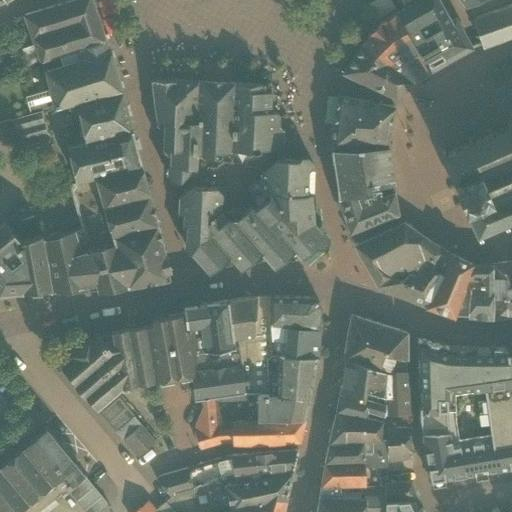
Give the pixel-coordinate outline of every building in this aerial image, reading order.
[(91,0),(75,0),(26,16),(37,48),(41,61),(61,54),(104,40),(91,0)] [(455,19),(450,22),(437,0),(421,0),(397,14),(418,53),(429,72),(446,62),(473,48),(455,19)] [(511,3),(472,18),(483,48),(505,40),(507,45),(511,43),(511,3)] [(418,53),(397,14),(382,22),(363,42),(395,67),(404,60),(409,69),(415,80),(429,72),(418,53)] [(104,40),(61,54),(65,66),(47,72),(53,100),(38,104),(40,111),(40,112),(54,108),(76,101),(122,90),(110,51),(104,40)] [(363,42),(342,73),(396,98),(413,81),(410,77),(409,78),(405,75),(409,69),(404,60),(395,67),(363,42)] [(37,48),(8,61),(13,73),(18,71),(41,61),(37,48)] [(199,81),(155,79),(153,79),(152,81),(157,119),(156,119),(156,122),(165,122),(164,148),(171,148),(170,165),(168,167),(167,175),(173,181),(180,181),(187,175),(193,175),(193,176),(195,176),(199,81)] [(234,82),(199,81),(195,176),(198,176),(202,172),(208,167),(216,167),(223,161),(231,161),(234,82)] [(264,84),(234,82),(231,161),(249,162),(261,150),(261,148),(277,149),(282,144),(283,130),(279,126),(280,115),(277,113),(270,112),(271,92),(264,92),(264,84)] [(122,92),(77,103),(85,135),(78,137),(77,135),(67,137),(68,146),(86,141),(87,142),(132,131),(122,92)] [(388,106),(337,96),(333,126),(334,126),(389,131),(394,107),(391,106),(388,106)] [(40,111),(11,120),(12,122),(13,121),(16,132),(18,132),(21,143),(22,142),(26,153),(27,153),(30,161),(43,157),(45,154),(43,148),(50,146),(40,112),(40,111)] [(511,123),(511,121),(507,122),(509,127),(493,134),(491,129),(487,131),(489,136),(473,143),(471,138),(468,139),(470,144),(447,154),(444,149),(441,151),(479,239),(482,237),(480,233),(503,223),(505,228),(509,226),(507,221),(511,219),(511,123)] [(334,126),(333,126),(331,150),(388,148),(388,147),(389,131),(334,126)] [(87,142),(69,147),(76,182),(77,182),(142,166),(132,131),(87,142)] [(388,148),(331,150),(338,197),(394,189),(388,148)] [(298,160),(277,159),(261,173),(259,188),(262,191),(268,198),(269,198),(275,204),(288,205),(288,195),(307,196),(307,195),(307,171),(311,168),(312,162),(308,157),(302,157),(298,160)] [(142,166),(77,182),(76,182),(70,184),(83,230),(43,240),(52,291),(89,290),(104,288),(104,291),(171,279),(158,225),(142,166)] [(217,188),(191,187),(180,197),(179,215),(184,215),(183,233),(184,234),(187,234),(186,247),(210,274),(230,257),(231,256),(211,235),(227,221),(227,212),(221,211),(222,195),(217,188)] [(338,197),(350,232),(398,214),(394,189),(338,197)] [(307,196),(288,195),(288,205),(275,204),(269,198),(268,198),(258,208),(290,244),(289,245),(295,251),(302,259),(317,245),(318,229),(313,224),(311,195),(307,195),(307,196)] [(244,213),(227,212),(227,221),(211,235),(231,256),(230,257),(242,270),(261,253),(275,268),(295,251),(289,245),(290,244),(258,208),(251,207),(244,213)] [(42,236),(21,242),(3,221),(0,224),(0,290),(4,292),(5,295),(23,293),(23,292),(50,290),(50,291),(52,291),(43,240),(42,236)] [(430,241),(404,222),(355,245),(378,285),(413,267),(428,258),(435,267),(447,251),(430,241)] [(428,258),(413,267),(418,271),(415,275),(409,273),(404,277),(401,273),(378,285),(382,289),(427,307),(453,255),(447,251),(435,267),(428,258)] [(471,264),(453,255),(427,307),(453,316),(468,317),(470,287),(463,286),(471,264)] [(511,261),(503,263),(507,317),(511,316),(511,261)] [(503,263),(492,264),(493,319),(507,317),(503,263)] [(492,264),(471,264),(463,286),(470,287),(468,317),(493,319),(492,264)] [(257,297),(228,301),(233,339),(235,339),(255,337),(257,297)] [(255,337),(235,339),(240,367),(242,394),(243,394),(258,394),(268,394),(267,372),(266,359),(273,356),(271,337),(269,325),(270,297),(257,297),(255,337)] [(313,298),(270,297),(269,325),(319,328),(319,305),(313,298)] [(228,301),(184,307),(184,313),(186,327),(194,326),(195,344),(194,352),(201,351),(235,347),(233,339),(228,301)] [(184,313),(152,319),(154,325),(146,327),(155,382),(192,375),(192,373),(193,358),(193,357),(194,352),(195,344),(194,326),(186,327),(184,313)] [(406,333),(351,315),(344,357),(380,370),(385,353),(406,360),(406,333)] [(319,328),(269,325),(271,337),(286,337),(284,356),(317,357),(319,328)] [(146,327),(113,333),(114,338),(102,340),(98,335),(73,357),(76,362),(72,366),(72,371),(79,379),(77,383),(75,384),(86,396),(103,382),(109,390),(114,395),(115,394),(123,388),(155,382),(146,327)] [(449,348),(417,340),(419,389),(423,389),(424,409),(419,409),(419,421),(430,482),(472,475),(511,467),(511,389),(507,353),(506,348),(471,348),(449,348)] [(284,356),(279,356),(278,396),(268,396),(268,394),(258,394),(258,420),(304,419),(309,397),(317,357),(284,356)] [(380,370),(344,357),(344,358),(344,362),(345,362),(341,389),(340,388),(339,393),(385,406),(385,392),(385,372),(380,370)] [(240,367),(192,373),(192,375),(195,400),(204,399),(215,398),(242,394),(240,367)] [(407,372),(385,372),(385,392),(408,390),(407,372)] [(103,382),(86,396),(92,404),(109,390),(103,382)] [(109,390),(92,404),(100,414),(118,398),(115,394),(114,395),(109,390)] [(408,390),(385,392),(385,406),(385,415),(408,415),(409,415),(408,390)] [(385,406),(339,393),(336,413),(365,420),(367,412),(384,415),(385,406)] [(242,394),(215,398),(218,429),(232,427),(231,422),(237,420),(246,420),(243,394),(242,394)] [(118,398),(100,414),(108,423),(126,407),(119,397),(118,398)] [(215,398),(204,399),(205,405),(195,430),(201,449),(219,444),(218,429),(215,398)] [(126,407),(108,423),(116,432),(134,416),(126,407)] [(365,420),(336,413),(329,444),(363,442),(386,440),(387,430),(386,424),(365,420)] [(409,426),(408,415),(385,415),(386,424),(387,430),(409,429),(409,426)] [(134,416),(116,432),(123,440),(141,425),(134,416)] [(246,420),(237,420),(231,422),(232,427),(218,429),(219,444),(233,443),(299,440),(304,419),(258,420),(246,420)] [(141,425),(123,440),(130,449),(148,433),(141,425)] [(46,429),(0,466),(0,511),(39,511),(66,490),(68,493),(86,478),(86,477),(46,429)] [(409,429),(387,430),(386,440),(387,461),(410,457),(409,429)] [(148,433),(130,449),(137,457),(155,442),(148,433)] [(387,461),(386,440),(363,442),(363,443),(328,445),(324,464),(363,462),(363,466),(385,466),(387,461)] [(231,456),(187,468),(193,489),(206,482),(234,471),(235,474),(293,468),(297,450),(231,456)] [(363,462),(324,464),(321,486),(340,486),(360,485),(363,485),(363,472),(363,466),(363,462)] [(187,468),(160,476),(156,479),(171,497),(173,495),(175,494),(192,489),(193,489),(187,468)] [(171,497),(156,510),(157,511),(227,511),(285,500),(293,468),(235,474),(234,471),(206,482),(193,489),(192,489),(175,494),(173,495),(171,497)] [(384,471),(363,472),(363,485),(363,487),(384,487),(384,484),(384,471)] [(101,496),(86,478),(68,493),(83,511),(101,496)] [(411,482),(384,484),(384,487),(385,506),(403,505),(404,501),(417,500),(411,482)] [(385,511),(385,506),(384,487),(363,487),(363,485),(360,485),(360,494),(363,494),(363,498),(363,511),(385,511)] [(363,511),(363,498),(340,498),(340,486),(321,486),(316,511),(363,511)] [(101,496),(83,511),(100,511),(109,505),(101,496)] [(281,511),(285,500),(227,511),(281,511)] [(404,501),(403,505),(385,506),(385,511),(415,511),(422,509),(417,500),(404,501)]
